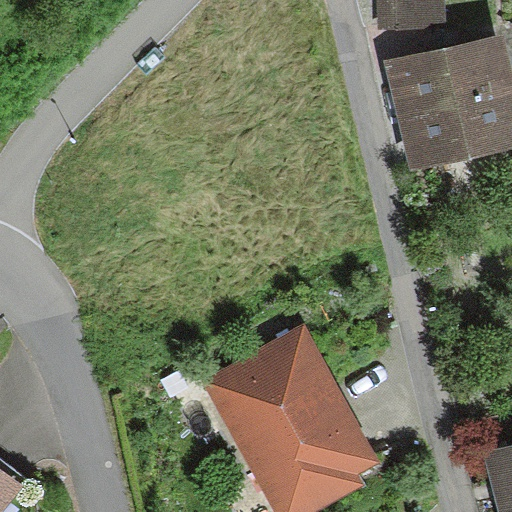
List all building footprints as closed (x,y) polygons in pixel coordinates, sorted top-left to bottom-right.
[(401,0),(402,28),(450,26),(449,0),(401,0)] [(511,49),(505,21),(385,51),(412,159),(511,133),(511,49)] [(304,316),(201,374),(279,511),(299,511),(366,474),(359,463),(381,451),(304,316)] [(511,511),(511,428),(477,439),(498,511),(511,511)] [(0,449),(0,471),(10,458),(0,449)]
